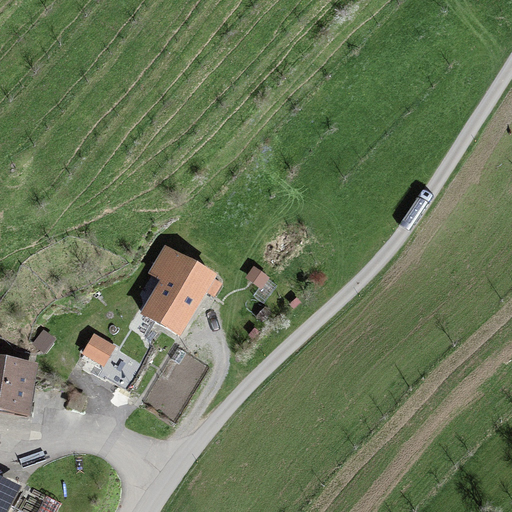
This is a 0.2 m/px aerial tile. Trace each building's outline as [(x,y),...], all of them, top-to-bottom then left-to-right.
[(171,256),(156,280),(169,287),(146,325),(188,350),(225,289),(171,256)] [(83,356),(108,366),(118,343),(93,332),(83,356)] [(137,371),(142,352),(125,348),(120,368),(137,371)] [(45,371),(0,364),(0,415),(37,421),(45,371)] [(0,511),(12,511),(22,492),(0,481),(0,511)]
